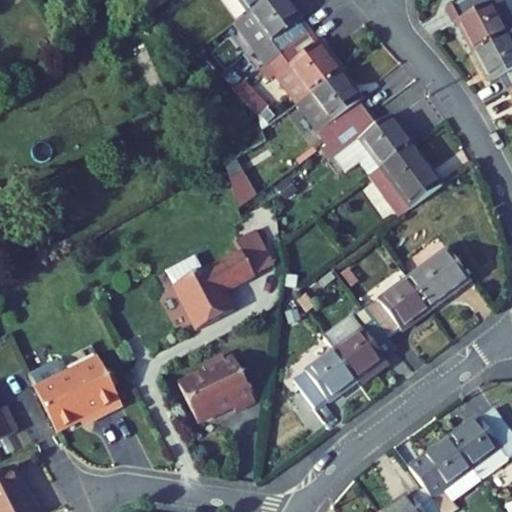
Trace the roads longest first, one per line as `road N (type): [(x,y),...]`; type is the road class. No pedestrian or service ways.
road 1 (residential): [(298,511),(366,442),(511,337)]
road 2 (residential): [(511,198),(454,95),(369,0)]
road 3 (residential): [(278,511),(135,487),(78,502)]
road 4 (unknown): [(83,511),(19,388)]
